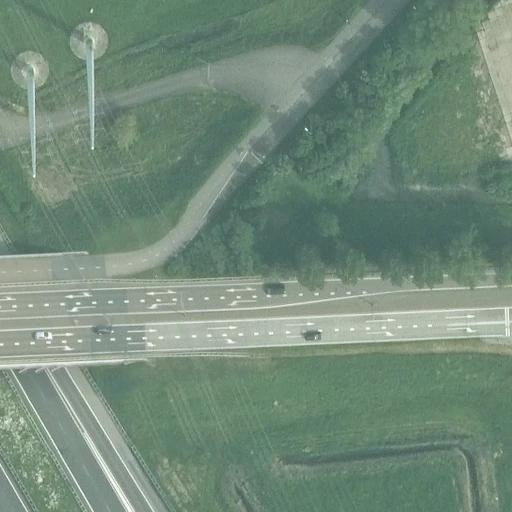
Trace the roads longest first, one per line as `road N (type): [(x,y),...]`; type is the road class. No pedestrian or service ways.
road 1 (primary): [(0,347),(511,316)]
road 2 (primary): [(511,280),(0,308)]
road 3 (motorway): [(135,511),(0,314)]
road 4 (motorway): [(109,511),(0,317)]
road 5 (unclassified): [(405,0),(256,158)]
